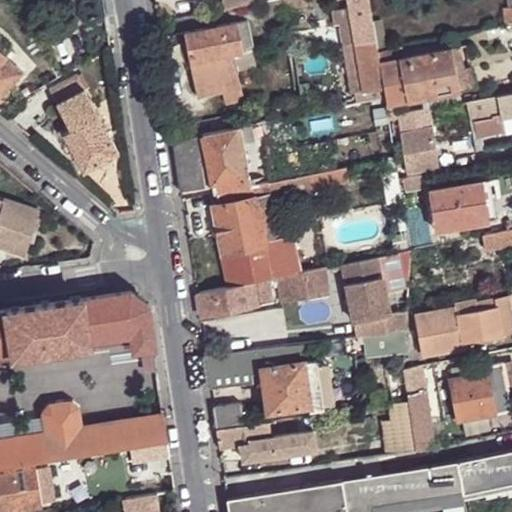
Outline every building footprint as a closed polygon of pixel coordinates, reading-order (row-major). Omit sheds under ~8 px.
[(222,0),(225,10),(267,2),(279,0),(222,0)] [(283,8),(281,0),(279,0),(267,2),(268,12),(284,9),(283,8)] [(298,6),(297,0),(281,0),(283,8),(298,6)] [(373,22),(369,0),(348,0),(351,16),(357,46),(376,43),(373,22)] [(346,48),(357,46),(351,16),(340,18),(346,48)] [(378,51),(387,50),(381,20),(373,22),(376,43),(378,51)] [(247,21),(186,33),(188,45),(182,45),(185,63),(191,62),(198,98),(223,93),(226,106),(245,102),(239,70),(255,67),(247,21)] [(380,63),(378,51),(376,43),(357,46),(362,79),(364,89),(364,92),(372,90),(384,88),(380,63)] [(402,59),(399,47),(387,50),(378,51),(380,63),(402,59)] [(402,59),(409,100),(461,90),(453,48),(402,59)] [(0,96),(22,70),(3,54),(0,51),(0,96)] [(386,98),(387,104),(409,100),(402,59),(380,63),(384,88),(386,96),(386,98)] [(75,73),(47,89),(69,128),(62,133),(83,170),(118,151),(75,73)] [(358,91),(364,89),(362,79),(352,81),(354,93),(359,92),(358,91)] [(300,86),(302,98),(320,96),(317,83),(300,86)] [(511,118),(511,92),(499,95),(502,116),(503,120),(505,119),(511,118)] [(502,116),(499,95),(466,101),(471,124),(477,123),(477,121),(502,116)] [(433,126),(431,108),(400,114),(403,132),(433,126)] [(477,121),(477,123),(479,137),(507,132),(505,119),(503,120),(502,116),(477,121)] [(440,166),(433,126),(403,132),(401,133),(408,172),(440,166)] [(215,195),(252,187),(240,128),(205,135),(215,195)] [(181,171),(183,191),(207,188),(200,136),(176,141),(181,171)] [(299,156),(290,158),(292,172),(301,170),(299,156)] [(313,190),(310,175),(269,183),(271,195),(272,197),(313,190)] [(491,179),(484,181),(491,222),(499,220),(491,179)] [(491,222),(484,181),(431,190),(437,231),(491,222)] [(271,195),(269,183),(252,187),(215,195),(214,195),(217,207),(214,208),(224,256),(231,254),(237,285),(270,278),(278,277),(301,272),(293,236),(278,239),(267,241),(263,221),(275,219),(271,205),(261,208),(258,198),(269,196),(271,195)] [(272,205),(269,196),(258,198),(261,208),(271,205),(272,205)] [(36,210),(0,198),(0,245),(22,253),(36,210)] [(278,239),(275,219),(263,221),(267,241),(278,239)] [(511,229),(485,235),(488,252),(511,246),(511,229)] [(399,253),(405,286),(409,286),(411,250),(399,253)] [(359,354),(405,350),(406,330),(408,308),(390,312),(386,291),(405,286),(399,253),(342,264),(359,354)] [(230,286),(237,285),(231,254),(224,256),(230,286)] [(327,273),(326,267),(301,272),(278,277),(283,302),(311,297),(308,277),(327,273)] [(331,293),(327,273),(308,277),(311,297),(331,293)] [(274,302),(270,278),(237,285),(230,286),(198,293),(201,316),(274,302)] [(132,291),(0,310),(0,350),(14,349),(14,351),(18,352),(54,347),(89,342),(91,340),(91,337),(133,331),(135,344),(138,347),(155,345),(152,326),(148,304),(132,291)] [(457,301),(458,309),(459,312),(498,306),(504,335),(511,333),(511,298),(511,295),(479,301),(478,297),(457,301)] [(498,306),(459,312),(464,341),(504,335),(498,306)] [(459,312),(458,309),(418,316),(425,354),(465,346),(464,341),(459,312)] [(207,356),(211,380),(265,373),(264,367),(316,360),(314,342),(207,356)] [(270,411),(312,406),(325,404),(318,361),(318,359),(316,360),(264,367),(265,373),(267,383),(268,395),(270,411)] [(318,361),(325,404),(336,401),(328,360),(318,361)] [(502,365),(506,388),(511,386),(511,364),(511,363),(502,365)] [(510,412),(506,388),(502,365),(484,368),(485,374),(470,377),(453,380),(450,380),(457,422),(465,420),(488,416),(510,412)] [(422,366),(403,369),(384,373),(391,421),(381,422),(386,455),(436,447),(427,390),(426,390),(422,366)] [(451,371),(453,380),(470,377),(469,367),(451,371)] [(264,395),(268,395),(267,383),(262,384),(259,387),(260,393),(264,395)] [(52,457),(84,452),(80,426),(78,407),(71,401),(62,402),(50,404),(45,412),(48,431),(52,457)] [(218,429),(246,425),(242,403),(214,406),(218,429)] [(168,439),(164,414),(80,426),(84,452),(131,445),(168,439)] [(490,428),(488,416),(465,420),(467,433),(490,428)] [(271,438),(269,422),(246,425),(218,429),(220,447),(243,444),(251,443),(254,459),(316,449),(314,432),(271,438)] [(48,431),(0,438),(0,464),(52,457),(48,431)] [(170,455),(168,439),(131,445),(133,461),(150,458),(170,455)] [(245,459),(254,459),(251,443),(243,444),(245,459)] [(511,511),(511,449),(460,459),(262,488),(263,494),(228,499),(229,511),(511,511)] [(153,480),(150,458),(133,461),(136,482),(153,480)] [(0,511),(43,505),(42,500),(55,498),(50,466),(37,468),(36,464),(0,468),(0,511)] [(263,494),(262,488),(227,493),(228,499),(263,494)] [(160,511),(157,492),(125,498),(127,511),(160,511)]
